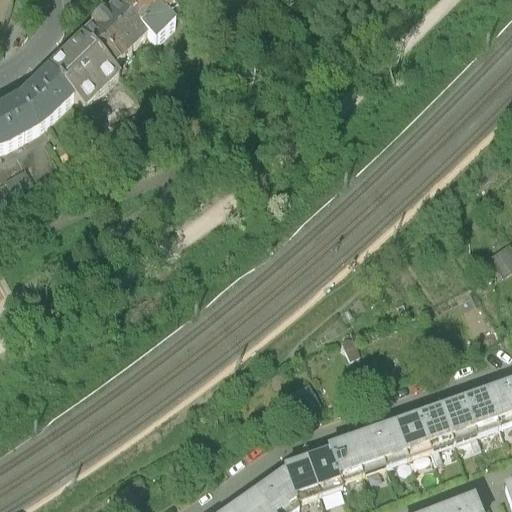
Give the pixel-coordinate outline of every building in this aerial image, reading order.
[(176,13),(162,0),(129,0),(121,8),(117,12),(146,39),(154,47),(176,30),(167,19),(176,13)] [(189,0),(162,0),(176,13),(189,0)] [(146,39),(117,12),(90,38),(85,42),(116,74),(146,39)] [(116,74),(85,42),(56,69),(50,75),(76,104),(85,113),(120,81),(116,74)] [(11,108),(3,112),(24,145),(34,139),(76,104),(50,75),(15,105),(11,108)] [(145,108),(111,141),(124,155),(167,130),(145,108)] [(0,157),(3,157),(24,145),(3,112),(0,114),(0,157)] [(23,174),(4,185),(22,215),(41,204),(23,174)] [(492,260),(505,278),(511,273),(511,253),(508,248),(492,260)] [(435,296),(453,286),(445,272),(427,282),(435,296)] [(436,302),(445,318),(465,306),(456,290),(436,302)] [(511,394),(503,397),(493,401),(509,445),(511,443),(511,394)] [(478,406),(471,409),(487,453),(509,445),(493,401),(478,406)] [(460,412),(448,417),(464,461),(487,453),(471,409),(460,412)] [(436,421),(426,425),(441,469),(464,461),(448,417),(436,421)] [(415,429),(403,433),(419,477),(441,469),(426,425),(415,429)] [(393,436),(380,441),(396,485),(419,477),(403,433),(393,436)] [(369,445),(358,449),(374,493),(396,485),(380,441),(369,445)] [(347,453),(335,457),(336,461),(350,498),(351,501),(374,493),(358,449),(347,453)] [(313,469),(327,506),(350,498),(336,461),(323,466),(313,469)] [(311,511),(327,506),(313,469),(304,473),(290,478),(303,511),(311,511)] [(271,511),(303,511),(290,478),(270,494),(263,500),(271,511)] [(271,511),(263,500),(245,511),(271,511)]
